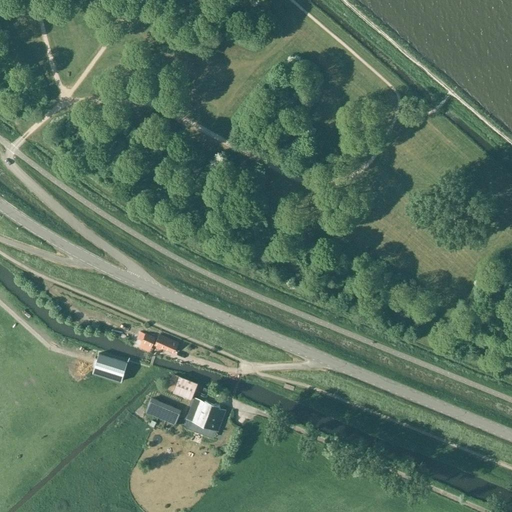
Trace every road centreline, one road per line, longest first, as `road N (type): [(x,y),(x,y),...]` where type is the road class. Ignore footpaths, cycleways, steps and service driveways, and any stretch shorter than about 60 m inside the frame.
road 1 (tertiary): [(511,436),(149,287)]
road 2 (unclassified): [(149,287),(26,185),(8,161),(10,149)]
road 3 (tertiary): [(149,287),(0,205)]
